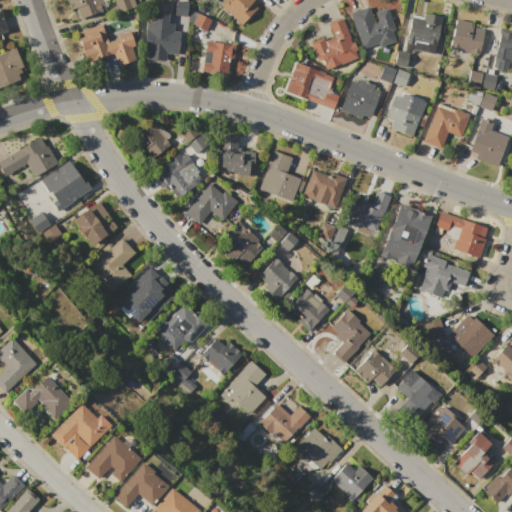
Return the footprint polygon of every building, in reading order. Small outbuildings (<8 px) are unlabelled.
[(65,0),(106,0),(107,1),(100,3),(102,7),(71,17),(65,0)] [(116,10),(112,0),(130,0),(132,5),(116,10)] [(222,0),(252,0),(251,2),(256,7),(241,24),(219,4),(222,0)] [(348,12),(382,0),(395,38),(361,50),(348,12)] [(185,15),(173,14),(174,1),(186,3),(185,15)] [(440,16),(434,46),(406,40),(412,10),(440,16)] [(196,13),(209,19),(203,29),(191,23),(196,13)] [(454,18),(483,23),(478,52),(449,47),(454,18)] [(112,52),(110,53),(111,54),(85,63),(74,31),(100,22),(105,38),(130,30),(134,45),(129,46),(133,59),(116,64),(112,52)] [(322,69),(310,36),(345,23),(357,56),(322,69)] [(147,28),(177,31),(174,60),(145,57),(147,28)] [(498,31),(511,34),(511,76),(510,76),(511,68),(511,63),(508,62),(506,72),(495,69),(497,60),(492,59),(498,31)] [(204,39),(233,43),(228,74),(200,70),(204,39)] [(0,52),(13,48),(24,77),(0,86),(0,52)] [(394,49),(407,51),(404,66),(392,64),(394,49)] [(284,90),(293,62),(318,70),(308,98),(284,90)] [(380,65),(392,69),(388,82),(376,77),(380,65)] [(395,69),(407,73),(403,85),(392,81),(395,69)] [(469,69),(480,71),(477,84),(466,81),(469,69)] [(479,87),(482,73),(494,75),(491,89),(479,87)] [(337,109),(349,79),(378,90),(366,120),(337,109)] [(479,92),(475,104),(465,101),(468,89),(479,92)] [(325,91),(337,95),(333,106),(321,101),(325,91)] [(482,93),(494,97),(490,110),(478,106),(482,93)] [(410,136),(382,126),(391,98),(419,107),(410,136)] [(467,114),(454,152),(421,141),(434,103),(467,114)] [(496,166),(466,156),(479,118),(508,128),(496,166)] [(129,136),(151,120),(168,143),(146,159),(129,136)] [(197,134),(205,144),(194,153),(186,142),(197,134)] [(249,176),(220,175),(221,135),(250,135),(249,176)] [(0,170),(0,155),(37,136),(53,164),(9,187),(0,170)] [(270,149),(304,162),(290,200),(256,187),(270,149)] [(154,175),(178,158),(196,184),(172,200),(154,175)] [(68,164),(85,188),(63,204),(46,180),(68,164)] [(300,193),(310,166),(343,178),(333,206),(300,193)] [(183,211),(211,180),(235,201),(207,233),(183,211)] [(387,195),(375,232),(342,221),(354,185),(387,195)] [(70,219),(97,201),(115,227),(89,245),(70,219)] [(408,265),(380,256),(397,203),(425,212),(408,265)] [(33,216),(44,210),(50,220),(38,226),(33,216)] [(437,210),(449,214),(445,228),(432,224),(437,210)] [(476,257),(451,249),(460,219),(486,228),(476,257)] [(52,222),(59,232),(48,239),(42,229),(52,222)] [(316,235),(329,239),(333,226),(320,222),(316,235)] [(219,249),(240,225),(261,244),(240,268),(219,249)] [(272,226),(281,234),(274,242),(265,234),(272,226)] [(277,241),(286,232),(295,241),(287,250),(277,241)] [(84,260),(115,233),(142,262),(111,290),(84,260)] [(424,253),(468,267),(457,301),(413,287),(424,253)] [(275,298),(253,279),(272,257),(295,277),(275,298)] [(171,294),(149,316),(128,294),(149,272),(171,294)] [(365,276),(363,282),(378,286),(381,275),(372,272),(370,277),(365,276)] [(342,284),(351,292),(342,302),(333,294),(342,284)] [(327,309),(309,329),(284,307),(302,287),(327,309)] [(113,294),(122,304),(113,313),(104,303),(113,294)] [(151,327),(178,297),(206,322),(179,352),(151,327)] [(342,363),(330,352),(342,339),(329,328),(345,309),(370,331),(342,363)] [(491,334),(471,357),(446,334),(466,312),(491,334)] [(442,333),(437,318),(423,322),(428,337),(442,333)] [(219,373),(197,353),(216,333),(238,352),(219,373)] [(2,392),(0,389),(0,370),(3,368),(0,364),(0,346),(9,338),(33,364),(2,392)] [(409,363),(397,353),(406,343),(417,353),(409,363)] [(511,380),(505,374),(506,372),(492,359),(506,344),(511,349),(511,380)] [(352,371),(371,350),(392,369),(377,387),(369,380),(366,383),(352,371)] [(475,374),(484,365),(477,359),(468,367),(475,374)] [(218,397),(249,363),(263,375),(253,386),(264,396),(243,419),(218,397)] [(412,422),(396,408),(404,398),(394,389),(410,370),(437,394),(412,422)] [(11,400),(26,387),(29,391),(44,377),(67,402),(50,418),(36,402),(23,414),(11,400)] [(258,423),(283,395),(308,417),(283,445),(258,423)] [(104,429),(87,446),(75,435),(62,449),(48,435),(79,404),(104,429)] [(419,428),(440,405),(464,426),(443,450),(419,428)] [(340,450),(321,472),(295,448),(314,427),(340,450)] [(475,432),(499,453),(472,483),(448,462),(475,432)] [(83,468),(109,436),(137,459),(117,482),(104,471),(97,480),(83,468)] [(511,451),(508,456),(499,448),(508,437),(511,440),(511,451)] [(330,480),(348,460),(370,479),(352,500),(330,480)] [(482,490),(508,461),(511,464),(511,494),(510,493),(508,496),(506,493),(497,503),(482,490)] [(110,496),(139,462),(166,485),(148,506),(136,495),(124,509),(110,496)] [(0,509),(0,485),(1,486),(11,475),(22,487),(0,509)] [(403,511),(359,511),(382,486),(407,508),(403,511)] [(306,497),(316,487),(324,494),(315,505),(306,497)] [(168,488),(195,510),(193,511),(154,511),(151,509),(168,488)] [(4,511),(24,492),(36,502),(27,511),(4,511)]
